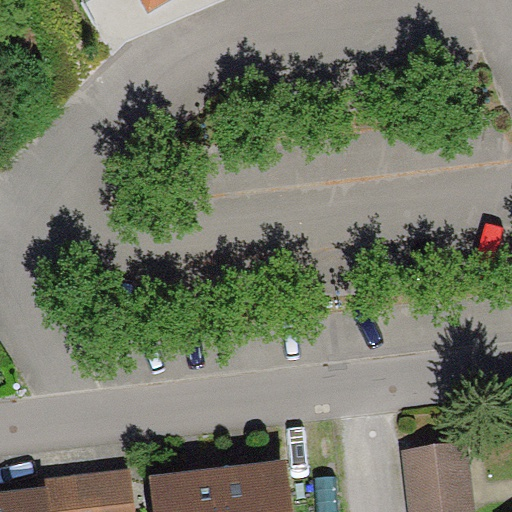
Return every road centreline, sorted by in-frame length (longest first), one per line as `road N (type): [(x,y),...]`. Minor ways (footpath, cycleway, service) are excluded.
road 1 (residential): [(356,387),(0,428)]
road 2 (residential): [(511,368),(356,387)]
road 3 (residential): [(371,511),(356,387)]
